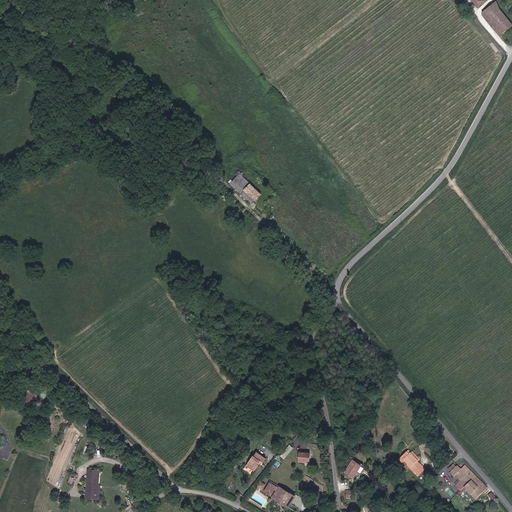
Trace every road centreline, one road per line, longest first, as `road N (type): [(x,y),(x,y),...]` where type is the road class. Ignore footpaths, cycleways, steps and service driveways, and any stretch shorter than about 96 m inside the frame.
road 1 (unclassified): [(511,55),(447,171),(361,253),(337,290)]
road 2 (unclassified): [(337,290),(345,315),(511,510)]
road 3 (unclassified): [(0,378),(29,365),(49,368),(179,489)]
road 4 (unclassified): [(339,511),(315,342),(316,319),(337,290)]
